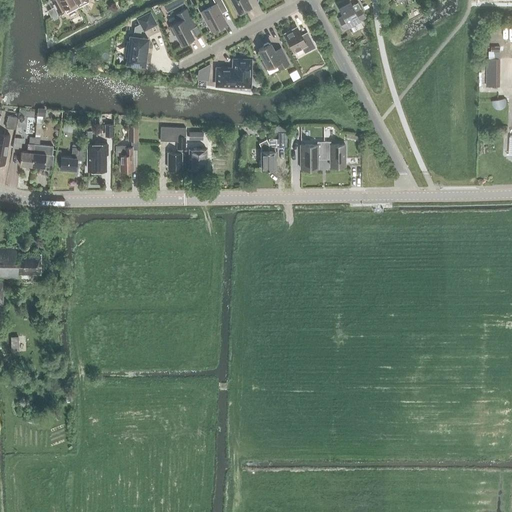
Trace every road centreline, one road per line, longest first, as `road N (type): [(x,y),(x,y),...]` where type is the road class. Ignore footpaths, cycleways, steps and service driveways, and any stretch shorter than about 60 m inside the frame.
road 1 (secondary): [(414,196),(60,202),(0,195)]
road 2 (residential): [(414,196),(309,0)]
road 3 (residential): [(180,68),(307,0)]
